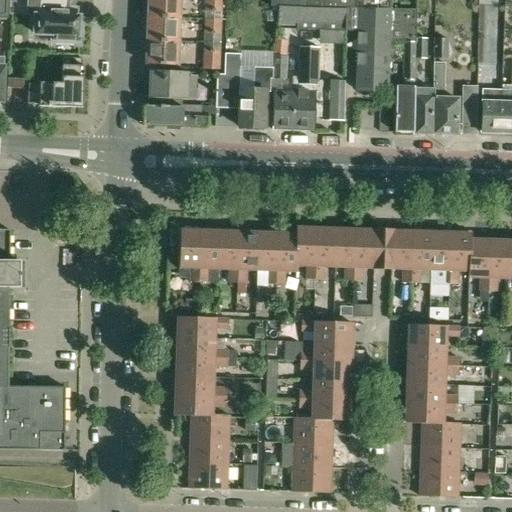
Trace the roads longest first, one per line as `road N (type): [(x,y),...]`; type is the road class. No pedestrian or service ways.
road 1 (tertiary): [(511,176),(120,160)]
road 2 (residential): [(108,511),(120,160)]
road 3 (tertiary): [(120,160),(126,0)]
road 4 (residential): [(120,160),(0,151)]
